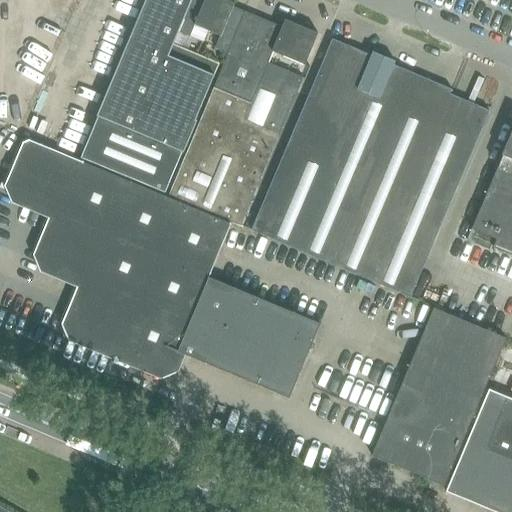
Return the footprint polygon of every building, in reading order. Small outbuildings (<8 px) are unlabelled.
[(99,116),(81,159),(165,195),(220,64),(174,44),(179,33),(190,37),(192,38),(202,42),(207,32),(220,37),(216,47),(228,52),(245,10),(235,6),(236,5),(232,3),(224,0),(148,0),(136,30),(99,116)] [(246,13),(170,197),(242,227),(304,78),(269,64),(273,53),(305,66),(318,35),(285,21),(282,28),(263,20),(246,13)] [(372,57),(333,41),(253,232),(293,249),(411,299),(432,249),(490,112),(451,95),(452,91),(393,66),(395,62),(381,56),(374,53),(372,57)] [(494,249),(511,256),(511,135),(473,230),(497,240),(494,249)] [(179,353),(290,399),(321,325),(209,278),(231,226),(33,142),(12,194),(55,212),(52,218),(58,220),(40,263),(83,281),(81,287),(86,289),(68,333),(156,369),(175,361),(179,353)] [(444,488),(506,340),(435,310),(380,439),(373,457),(444,488)] [(446,493),(496,511),(511,511),(511,399),(489,389),(446,493)]
